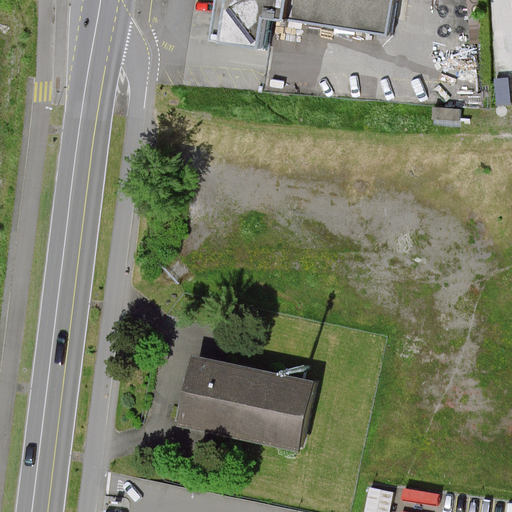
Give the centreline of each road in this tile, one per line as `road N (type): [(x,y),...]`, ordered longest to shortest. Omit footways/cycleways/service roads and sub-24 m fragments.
road 1 (unclassified): [(86,511),(139,76),(98,7)]
road 2 (primary): [(98,7),(36,511)]
road 3 (unclassified): [(47,0),(0,451)]
